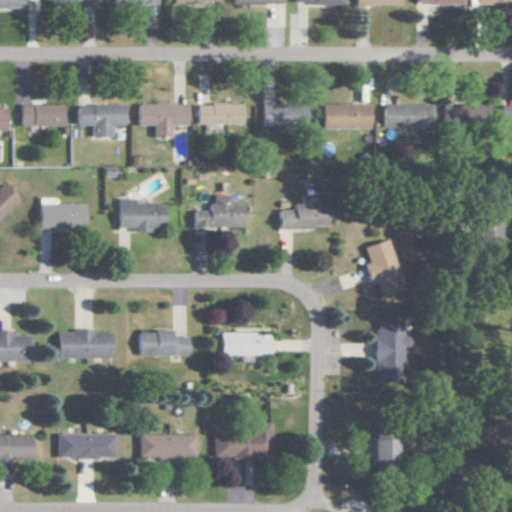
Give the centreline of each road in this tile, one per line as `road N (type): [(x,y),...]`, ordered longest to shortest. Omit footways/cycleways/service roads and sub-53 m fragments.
road 1 (residential): [(511,58),(0,57)]
road 2 (residential): [(303,296),(285,288),(0,287)]
road 3 (residential): [(303,296),(320,327),(310,511)]
